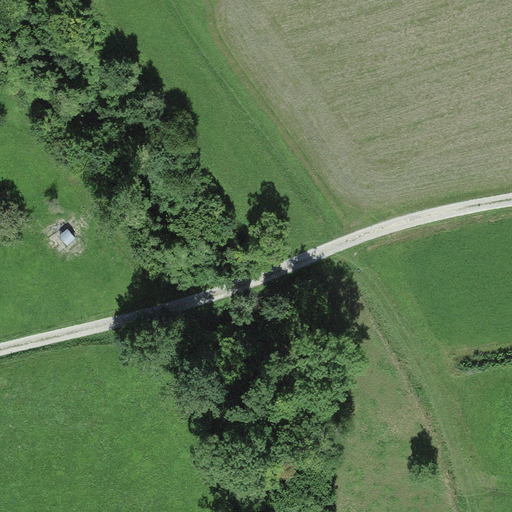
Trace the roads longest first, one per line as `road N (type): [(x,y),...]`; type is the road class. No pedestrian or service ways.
road 1 (track): [(0,355),(225,297),(347,245)]
road 2 (track): [(347,245),(177,0)]
road 3 (track): [(474,511),(417,362),(347,245)]
road 4 (track): [(347,245),(427,214),(511,201)]
